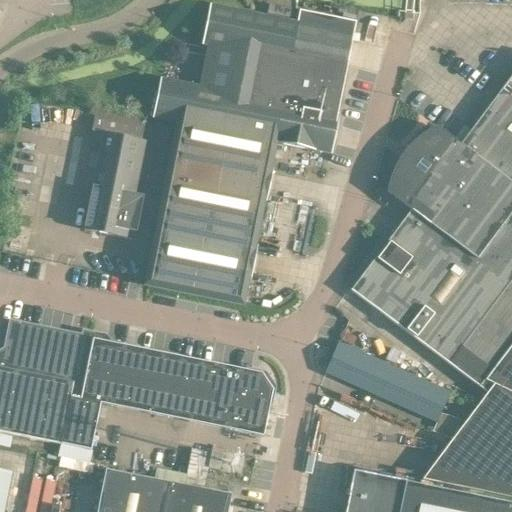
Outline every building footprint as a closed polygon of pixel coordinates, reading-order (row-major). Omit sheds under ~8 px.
[(355,22),(299,10),(296,22),(209,5),(201,44),(207,45),(199,86),(160,79),(152,118),(178,123),(145,284),(241,303),(273,142),(324,153),(330,149),(355,22)] [(395,179),(390,195),(410,210),(350,290),(487,393),(415,479),(511,498),(511,74),(460,145),(439,129),(425,139),(413,150),(403,164),(395,179)] [(102,134),(83,230),(133,240),(134,232),(136,232),(143,196),(142,196),(152,143),(140,141),(144,121),(94,111),(91,128),(90,131),(102,134)] [(225,430),(237,369),(100,341),(96,335),(79,332),(78,336),(10,322),(2,359),(0,360),(0,432),(87,451),(96,404),(225,430)] [(436,422),(449,393),(339,343),(325,372),(436,422)] [(259,374),(237,369),(225,430),(259,437),(269,389),(259,374)] [(219,470),(223,450),(211,448),(207,468),(219,470)] [(0,469),(0,511),(2,511),(11,472),(0,469)] [(96,511),(159,511),(166,482),(105,470),(96,511)] [(511,511),(511,504),(437,489),(405,483),(405,482),(353,472),(348,496),(345,511),(511,511)] [(23,511),(59,511),(61,506),(52,504),(56,479),(29,474),(23,511)] [(159,511),(227,511),(231,495),(166,482),(159,511)]
